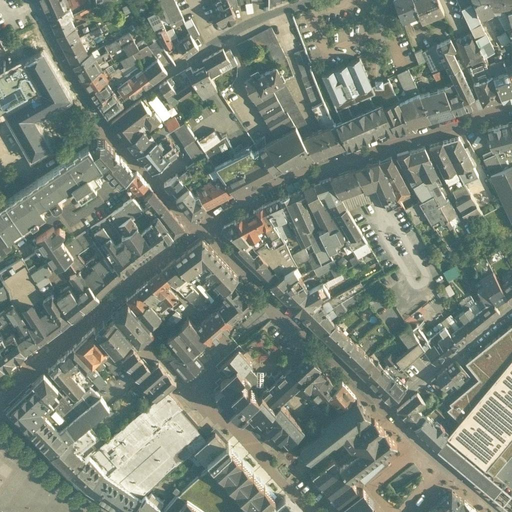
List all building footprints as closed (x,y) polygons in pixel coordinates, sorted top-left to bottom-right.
[(41,0),(49,17),(65,10),(65,9),(60,0),(41,0)] [(182,15),(174,0),(159,0),(163,8),(169,21),(182,15)] [(224,0),(220,2),(221,4),(214,7),(214,6),(213,6),(216,18),(220,26),(227,22),(228,24),(235,20),(234,18),(235,18),(231,10),(233,10),(228,0),(224,0)] [(236,0),(228,0),(233,10),(238,7),(236,0)] [(394,0),(402,19),(408,17),(409,19),(420,15),(413,0),(394,0)] [(413,0),(420,15),(422,20),(443,11),(445,15),(439,0),(413,0)] [(489,0),(473,0),(481,16),(484,14),(485,17),(495,12),(489,0)] [(511,0),(489,0),(495,12),(496,12),(505,27),(509,24),(511,22),(511,0)] [(485,31),(471,2),(470,3),(461,7),(473,31),(475,36),(485,31)] [(90,6),(81,10),(87,21),(96,17),(90,6)] [(65,10),(49,17),(52,25),(70,16),(70,17),(73,15),(70,7),(65,9),(65,10)] [(172,44),(164,26),(157,11),(150,16),(155,26),(157,25),(159,30),(158,31),(162,40),(166,48),(172,44)] [(182,15),(169,21),(172,27),(184,21),(185,21),(182,15)] [(52,25),(56,34),(57,34),(75,26),(70,17),(70,16),(52,25)] [(185,21),(184,21),(187,28),(190,33),(193,38),(199,34),(191,18),(185,21)] [(153,40),(143,21),(138,25),(145,38),(146,40),(150,42),(153,40)] [(75,26),(57,34),(62,45),(80,36),(75,26)] [(88,27),(79,31),(81,36),(89,32),(90,31),(88,27)] [(90,31),(89,32),(91,36),(102,31),(100,27),(90,31)] [(271,27),(236,45),(241,56),(265,43),(273,58),(277,56),(279,59),(286,56),(271,27)] [(125,56),(132,52),(139,48),(136,43),(129,31),(105,45),(109,52),(110,52),(110,53),(124,45),(129,54),(125,56)] [(475,36),(473,31),(472,31),(471,31),(463,34),(462,36),(461,36),(460,35),(457,37),(456,38),(455,38),(467,66),(473,82),(493,74),(489,64),(484,54),(475,36)] [(485,31),(475,36),(484,54),(494,49),(485,31)] [(91,36),(89,32),(81,36),(80,36),(82,41),(91,36)] [(190,33),(178,41),(186,55),(198,47),(193,38),(190,33)] [(80,36),(62,45),(72,63),(88,53),(82,41),(80,36)] [(150,42),(148,44),(150,48),(152,51),(161,44),(157,37),(153,40),(150,42)] [(145,38),(136,43),(139,48),(140,48),(147,44),(148,44),(150,42),(146,40),(145,38)] [(436,44),(422,51),(421,49),(414,52),(418,63),(426,59),(432,72),(439,69),(446,65),(450,73),(458,89),(466,108),(477,105),(482,104),(479,96),(475,98),(472,92),(461,68),(463,67),(459,59),(457,60),(452,50),(455,48),(450,38),(436,44)] [(511,42),(511,41),(503,45),(507,53),(511,49),(511,42)] [(105,44),(97,49),(100,56),(101,56),(103,55),(109,52),(105,45),(105,44)] [(150,48),(148,44),(147,44),(140,48),(143,53),(150,48)] [(143,57),(152,51),(150,48),(143,53),(140,48),(139,48),(132,52),(137,60),(143,57)] [(223,48),(202,60),(204,64),(211,75),(221,69),(220,66),(229,60),(230,60),(225,51),(223,48)] [(305,48),(294,52),(298,63),(309,59),(305,48)] [(237,63),(230,49),(225,51),(230,60),(229,60),(232,66),(237,63)] [(33,57),(24,62),(31,75),(40,91),(18,103),(18,102),(17,103),(6,110),(6,109),(5,110),(5,111),(32,157),(50,146),(33,118),(68,97),(68,98),(69,97),(43,51),(33,57)] [(88,53),(72,63),(75,69),(96,57),(92,51),(88,53)] [(96,57),(75,69),(82,81),(102,69),(99,63),(106,60),(105,59),(111,55),(110,53),(110,52),(109,52),(103,55),(101,56),(100,56),(96,57)] [(132,52),(125,56),(130,64),(137,60),(132,52)] [(130,64),(125,56),(121,59),(125,66),(130,64)] [(158,58),(143,70),(144,72),(145,71),(153,82),(166,71),(158,58)] [(327,72),(321,74),(341,120),(336,122),(335,122),(346,144),(361,138),(361,137),(378,129),(379,132),(379,133),(386,130),(393,127),(382,102),(381,102),(381,100),(387,97),(384,92),(393,88),(389,79),(383,82),(383,79),(379,79),(375,79),(375,84),(371,85),(359,58),(327,72)] [(309,59),(298,63),(302,75),(312,72),(308,61),(309,61),(309,59)] [(503,59),(489,64),(493,74),(502,98),(511,95),(511,78),(511,79),(509,73),(509,72),(506,65),(503,59)] [(0,113),(5,111),(5,110),(6,109),(6,110),(17,103),(18,102),(18,103),(40,91),(31,75),(24,62),(23,60),(0,72),(0,113)] [(204,64),(193,70),(191,66),(186,69),(189,74),(193,80),(197,86),(203,94),(203,93),(202,92),(216,84),(211,75),(204,64)] [(446,65),(439,69),(442,76),(442,77),(450,73),(446,65)] [(276,66),(253,78),(260,93),(272,87),(272,88),(284,81),(283,80),(285,79),(282,73),(280,74),(276,66)] [(119,68),(110,73),(111,75),(106,80),(113,90),(118,86),(117,86),(127,79),(119,69),(120,69),(119,68)] [(141,68),(131,75),(127,79),(117,86),(118,86),(122,92),(123,93),(129,88),(130,90),(130,93),(136,94),(141,91),(138,87),(142,84),(148,85),(153,82),(145,71),(144,72),(143,70),(141,68)] [(408,96),(399,100),(398,100),(399,102),(408,123),(408,125),(431,118),(420,94),(414,80),(413,80),(408,68),(397,73),(408,96)] [(102,69),(82,81),(89,91),(106,80),(101,73),(104,71),(102,69)] [(439,69),(432,72),(436,79),(442,76),(439,69)] [(302,75),(301,76),(312,105),(313,105),(322,100),(323,99),(312,72),(302,75)] [(193,80),(189,74),(185,76),(189,83),(176,92),(181,98),(198,87),(197,86),(193,80)] [(493,74),(473,82),(479,96),(482,104),(502,98),(493,74)] [(272,87),(260,93),(253,78),(252,77),(251,77),(244,81),(248,88),(247,89),(252,98),(253,98),(256,103),(275,92),(272,88),(272,87)] [(174,89),(167,79),(159,85),(166,95),(170,92),(174,89)] [(106,80),(89,91),(97,102),(113,90),(106,80)] [(310,130),(284,81),(272,88),(275,92),(285,111),(287,110),(301,134),(310,130)] [(453,82),(444,85),(448,94),(447,94),(455,112),(466,108),(458,89),(456,90),(453,82)] [(420,94),(431,118),(440,116),(455,112),(447,94),(447,93),(447,94),(444,87),(420,94)] [(97,102),(107,117),(121,106),(123,104),(121,100),(130,93),(130,90),(129,88),(123,93),(122,92),(117,96),(113,90),(97,102)] [(393,88),(384,92),(387,97),(381,100),(381,102),(382,102),(393,127),(394,129),(395,129),(395,128),(407,123),(407,124),(408,123),(399,102),(398,100),(399,100),(393,88)] [(170,92),(166,95),(172,103),(176,101),(170,92)] [(285,111),(275,92),(256,103),(276,136),(265,142),(283,166),(295,159),(297,162),(298,162),(313,154),(304,139),(302,136),(301,134),(287,110),(285,111)] [(130,107),(111,122),(124,138),(127,142),(138,133),(134,129),(144,121),(150,128),(161,119),(152,108),(150,110),(141,98),(130,107)] [(334,123),(323,99),(322,100),(313,105),(312,105),(312,106),(313,106),(321,123),(322,123),(324,127),(329,125),(336,136),(340,146),(346,144),(335,122),(334,123)] [(174,116),(164,123),(166,125),(170,131),(174,128),(179,124),(174,116)] [(196,137),(184,120),(179,124),(174,128),(185,145),(194,138),(196,137)] [(511,132),(508,123),(485,129),(495,153),(502,168),(511,163),(511,132)] [(166,125),(158,130),(162,136),(170,131),(166,125)] [(317,130),(302,136),(304,139),(313,154),(314,156),(315,156),(315,155),(327,151),(340,146),(336,136),(329,125),(324,127),(317,130)] [(138,133),(127,142),(137,153),(153,141),(162,136),(158,130),(149,136),(143,129),(138,133)] [(162,136),(153,141),(137,153),(152,170),(178,150),(165,134),(162,136)] [(248,144),(234,151),(229,140),(226,134),(220,138),(204,149),(206,152),(216,167),(233,192),(274,170),(267,160),(258,148),(255,142),(250,146),(248,144)] [(283,166),(265,142),(265,136),(264,135),(255,142),(258,148),(267,160),(274,170),(283,166)] [(467,153),(458,136),(442,141),(457,171),(461,178),(471,172),(468,168),(470,167),(469,165),(473,163),(467,153)] [(185,145),(184,146),(194,161),(204,153),(194,138),(185,145)] [(116,153),(105,141),(96,140),(89,145),(81,150),(80,149),(79,149),(74,152),(73,153),(74,154),(66,160),(66,159),(64,159),(59,162),(59,163),(60,164),(0,204),(0,251),(12,243),(8,239),(14,235),(13,233),(22,226),(22,227),(30,221),(32,225),(39,221),(36,217),(44,212),(42,209),(51,203),(53,208),(56,208),(62,205),(62,202),(59,198),(74,188),(81,197),(97,187),(95,185),(101,181),(96,174),(103,169),(101,165),(102,165),(120,184),(127,179),(135,173),(116,153)] [(455,170),(441,141),(429,145),(434,153),(436,157),(435,158),(444,175),(455,170)] [(429,155),(424,146),(409,151),(422,174),(425,179),(429,178),(430,180),(433,179),(434,180),(437,185),(441,182),(431,160),(430,160),(428,156),(429,155)] [(422,174),(409,151),(396,155),(410,179),(422,174)] [(194,161),(185,166),(187,169),(188,169),(192,175),(193,176),(208,166),(211,170),(216,167),(206,152),(204,153),(194,161)] [(495,153),(483,158),(491,174),(502,168),(495,153)] [(405,180),(392,156),(378,161),(395,193),(397,197),(398,197),(410,191),(405,180)] [(378,161),(378,160),(371,163),(369,162),(366,163),(365,165),(360,166),(355,168),(365,188),(369,186),(376,184),(381,197),(382,198),(395,193),(378,161)] [(511,163),(502,168),(491,174),(511,220),(511,163)] [(233,192),(216,167),(211,170),(209,171),(213,177),(196,187),(199,192),(206,206),(233,192)] [(355,168),(330,177),(341,197),(365,188),(355,168)] [(187,169),(178,176),(183,181),(192,175),(188,169),(187,169)] [(455,170),(444,175),(451,189),(459,185),(464,183),(457,171),(455,170)] [(148,184),(137,171),(135,173),(127,179),(138,192),(139,192),(139,191),(148,184)] [(471,172),(461,178),(464,183),(474,177),(471,172)] [(177,174),(164,184),(170,191),(180,184),(183,181),(178,176),(177,174)] [(422,174),(410,179),(414,185),(416,184),(424,197),(419,201),(425,212),(434,227),(448,219),(439,203),(433,193),(432,193),(426,182),(425,179),(422,174)] [(341,197),(330,177),(314,183),(319,194),(324,191),(329,202),(330,202),(335,212),(336,211),(351,237),(360,232),(356,224),(347,210),(346,207),(341,197)] [(437,185),(434,180),(433,179),(430,180),(429,178),(425,179),(426,182),(427,182),(426,182),(432,193),(433,193),(439,203),(446,199),(437,185)] [(339,228),(333,217),(331,215),(327,210),(319,194),(314,183),(301,188),(305,197),(307,196),(316,215),(321,225),(325,224),(326,227),(319,231),(322,237),(329,251),(337,247),(334,242),(344,237),(339,228)] [(148,184),(139,191),(139,192),(144,197),(152,190),(148,184)] [(188,187),(176,197),(191,215),(206,206),(199,192),(195,194),(189,187),(188,187)] [(310,214),(302,198),(305,197),(301,188),(289,194),(300,218),(299,218),(304,229),(304,228),(309,239),(314,249),(320,246),(317,239),(314,233),(310,225),(313,224),(310,214)] [(371,201),(365,188),(341,197),(346,207),(347,210),(371,201)] [(157,212),(166,205),(153,190),(152,190),(144,197),(149,203),(157,212)] [(395,193),(382,198),(387,210),(401,203),(402,203),(398,197),(397,197),(395,193)] [(470,193),(455,201),(470,228),(476,224),(473,218),(482,213),(470,193)] [(289,194),(279,197),(288,216),(287,216),(291,222),(294,221),(296,225),(298,230),(297,230),(302,242),(306,240),(307,242),(308,242),(307,240),(309,239),(304,228),(304,229),(299,218),(300,218),(289,194)] [(132,197),(123,203),(123,204),(128,211),(139,203),(133,196),(132,197)] [(288,216),(279,197),(263,205),(273,223),(283,218),(287,216),(288,216)] [(446,199),(439,203),(448,219),(457,214),(448,198),(446,199)] [(117,207),(113,201),(109,203),(114,210),(117,207)] [(419,201),(405,208),(412,220),(425,212),(419,201)] [(149,218),(143,209),(139,203),(128,211),(131,213),(131,214),(133,217),(136,215),(159,245),(165,240),(154,223),(150,218),(149,218)] [(136,215),(133,217),(131,214),(131,213),(128,211),(123,204),(113,211),(113,212),(111,213),(125,232),(121,235),(121,236),(123,235),(124,237),(140,259),(159,245),(136,215)] [(157,212),(150,204),(143,209),(149,218),(150,218),(154,223),(165,240),(166,241),(173,235),(166,226),(167,225),(157,212)] [(166,205),(157,212),(167,225),(166,226),(173,235),(184,227),(166,205)] [(263,205),(253,210),(254,211),(263,228),(264,227),(268,233),(269,233),(275,243),(273,244),(274,247),(284,241),(283,238),(280,234),(276,227),(276,228),(273,223),(263,205)] [(263,228),(254,211),(248,214),(248,213),(247,214),(241,216),(240,217),(235,220),(234,220),(249,239),(249,240),(260,235),(261,237),(268,233),(264,227),(263,228)] [(108,215),(100,220),(104,225),(116,243),(124,237),(123,235),(121,236),(121,235),(108,215)] [(283,218),(273,223),(276,228),(276,227),(280,234),(283,238),(291,234),(283,218)] [(100,220),(90,227),(94,232),(104,225),(100,220)] [(249,239),(234,220),(224,226),(224,227),(225,231),(236,243),(238,241),(254,255),(258,251),(255,248),(254,247),(253,249),(246,241),(249,239)] [(124,237),(116,243),(104,225),(94,232),(124,273),(140,259),(124,237)] [(53,226),(36,237),(57,267),(61,265),(69,259),(73,255),(65,243),(60,237),(65,230),(60,226),(55,229),(53,226)] [(85,230),(65,243),(73,255),(78,252),(78,253),(87,247),(86,247),(93,242),(85,230)] [(351,237),(346,240),(347,242),(348,242),(351,248),(366,240),(360,232),(351,237)] [(260,235),(249,240),(254,245),(262,240),(261,237),(260,235)] [(329,251),(322,237),(317,239),(320,246),(314,249),(315,251),(321,263),(332,258),(329,251)] [(197,242),(186,250),(201,266),(202,266),(202,267),(213,280),(214,280),(214,281),(211,283),(217,289),(220,285),(224,290),(232,282),(233,282),(238,276),(227,266),(219,256),(202,238),(197,242)] [(254,255),(238,241),(236,243),(233,247),(236,252),(246,262),(263,278),(262,278),(265,280),(273,272),(265,264),(268,262),(261,254),(258,251),(254,255)] [(274,247),(278,253),(282,259),(291,254),(284,241),(274,247)] [(264,251),(261,254),(268,262),(278,253),(274,247),(273,244),(267,249),(264,251)] [(260,246),(260,245),(255,248),(258,251),(261,254),(264,251),(260,246)] [(305,247),(291,255),(294,261),(297,265),(308,258),(310,257),(308,254),(305,247)] [(88,259),(109,286),(119,277),(99,250),(88,259)] [(186,250),(174,259),(187,274),(189,277),(195,273),(206,286),(213,280),(202,267),(201,266),(186,250)] [(315,251),(308,254),(310,257),(308,258),(312,268),(313,268),(318,265),(321,263),(315,251)] [(109,286),(88,259),(86,261),(84,261),(78,253),(78,252),(73,255),(82,267),(79,270),(85,278),(86,278),(99,295),(109,286)] [(82,267),(73,255),(69,259),(76,271),(77,270),(78,272),(79,270),(82,267)] [(22,257),(9,265),(6,267),(11,273),(26,263),(22,257)] [(76,271),(69,259),(61,265),(65,270),(67,269),(71,274),(76,271)] [(174,259),(161,269),(170,280),(174,285),(179,281),(187,274),(174,259)] [(27,265),(26,265),(30,272),(31,272),(39,266),(35,260),(27,265)] [(294,261),(286,266),(289,270),(294,267),(297,265),(294,261)] [(39,266),(31,272),(37,282),(44,296),(53,290),(51,287),(54,285),(53,285),(46,273),(51,271),(46,262),(39,266)] [(11,273),(1,279),(4,283),(8,290),(10,298),(13,301),(24,318),(27,322),(28,324),(33,321),(24,308),(32,303),(24,291),(37,282),(31,272),(30,272),(26,265),(27,265),(26,263),(11,273)] [(442,270),(446,279),(458,274),(454,264),(442,270)] [(318,265),(313,268),(316,274),(321,271),(318,265)] [(278,277),(268,284),(275,291),(298,275),(294,267),(289,270),(278,277)] [(312,268),(307,271),(311,277),(317,274),(316,274),(313,268),(312,268)] [(170,280),(161,269),(147,280),(168,302),(176,295),(166,284),(170,280)] [(85,278),(84,280),(78,272),(77,270),(76,271),(71,274),(70,274),(70,275),(74,282),(82,294),(89,303),(99,295),(86,278),(85,278)] [(501,286),(493,271),(487,274),(501,298),(506,295),(501,286)] [(278,277),(273,272),(265,280),(268,284),(278,277)] [(501,298),(487,274),(480,278),(484,285),(494,302),(501,298)] [(298,275),(275,291),(281,296),(303,282),(303,281),(298,275)] [(78,297),(64,277),(53,285),(54,285),(51,287),(53,290),(72,318),(89,303),(82,294),(78,297)] [(320,277),(313,281),(316,287),(323,283),(320,277)] [(511,277),(501,286),(506,295),(510,302),(511,301),(511,277)] [(147,280),(137,290),(157,313),(168,302),(147,280)] [(360,280),(321,302),(327,310),(353,294),(363,288),(364,287),(360,280)] [(182,281),(182,282),(180,283),(176,287),(185,295),(191,290),(183,282),(182,281)] [(303,282),(281,296),(289,304),(309,291),(309,290),(303,281),(303,282)] [(37,282),(24,291),(32,303),(33,304),(41,300),(50,315),(54,313),(44,297),(44,296),(37,282)] [(252,305),(233,282),(232,282),(224,290),(221,293),(226,300),(219,306),(232,321),(232,322),(233,321),(234,320),(235,320),(234,319),(240,315),(241,315),(241,314),(244,312),(245,311),(244,311),(251,305),(252,306),(252,305)] [(309,291),(289,304),(300,315),(312,308),(310,304),(314,302),(329,293),(323,283),(316,287),(309,290),(309,291)] [(363,288),(353,294),(356,298),(361,306),(378,295),(370,283),(364,287),(363,288)] [(446,298),(453,289),(446,284),(439,292),(446,298)] [(494,302),(484,285),(477,290),(486,305),(480,309),(487,321),(499,311),(494,302)] [(72,318),(53,290),(44,296),(44,297),(54,313),(55,315),(54,316),(55,317),(56,316),(62,326),(72,318)] [(137,290),(127,299),(129,301),(138,311),(137,313),(149,327),(161,317),(157,313),(137,290)] [(353,294),(327,310),(327,311),(326,311),(330,317),(356,298),(353,294)] [(13,301),(10,298),(6,296),(0,300),(0,302),(5,309),(11,317),(14,322),(21,318),(22,320),(24,318),(13,301)] [(464,299),(459,302),(463,310),(464,310),(469,306),(467,303),(464,299)] [(473,299),(467,303),(469,306),(475,314),(480,309),(477,305),(473,299)] [(50,315),(41,300),(33,304),(42,318),(42,317),(52,333),(62,326),(56,316),(55,317),(54,316),(55,315),(54,313),(50,315)] [(128,302),(114,315),(132,336),(137,342),(151,329),(149,327),(137,313),(128,302)] [(321,302),(312,308),(300,315),(308,323),(326,311),(327,311),(327,310),(321,302)] [(425,302),(419,311),(433,322),(440,313),(425,302)] [(33,304),(32,303),(24,308),(33,321),(28,324),(40,342),(52,333),(42,317),(42,318),(33,304)] [(232,321),(219,306),(196,326),(207,338),(209,341),(222,330),(232,321)] [(480,309),(475,314),(469,306),(464,310),(470,318),(477,329),(487,321),(480,309)] [(5,309),(0,312),(0,316),(4,322),(6,321),(11,317),(5,309)] [(470,318),(464,310),(463,310),(459,314),(464,322),(460,326),(459,326),(462,331),(467,337),(477,329),(470,318)] [(175,313),(168,319),(171,323),(180,315),(177,311),(175,313)] [(326,311),(308,323),(320,334),(334,324),(330,317),(326,311)] [(462,331),(459,326),(460,326),(454,318),(450,314),(445,318),(448,323),(454,331),(450,334),(457,345),(467,337),(462,331)] [(111,317),(106,321),(105,320),(95,328),(110,346),(126,363),(126,364),(138,353),(127,341),(130,338),(132,336),(114,315),(111,317)] [(196,326),(188,317),(167,335),(176,346),(186,356),(192,351),(207,338),(196,326)] [(448,323),(445,318),(441,321),(444,326),(450,334),(454,331),(448,323)] [(18,332),(14,333),(6,321),(4,322),(0,324),(0,332),(4,340),(0,343),(0,361),(4,368),(26,352),(18,339),(20,338),(20,337),(19,336),(18,332)] [(28,324),(27,322),(20,326),(25,332),(19,336),(20,337),(20,338),(18,339),(26,352),(40,342),(28,324)] [(511,323),(465,362),(478,378),(449,402),(451,404),(447,408),(459,420),(447,436),(462,448),(494,475),(507,458),(499,452),(511,436),(511,323)] [(334,324),(320,334),(342,356),(355,343),(335,324),(334,324)] [(450,334),(444,326),(434,334),(440,342),(447,353),(457,345),(450,334)] [(94,327),(74,345),(92,365),(101,356),(103,358),(106,356),(103,353),(110,346),(95,328),(94,327)] [(277,362),(286,353),(260,329),(247,343),(260,355),(265,350),(277,362)] [(432,345),(424,334),(421,337),(419,334),(415,336),(418,340),(419,340),(424,347),(426,350),(432,345)] [(418,340),(401,354),(396,359),(403,366),(424,347),(419,340),(418,340)] [(447,353),(440,342),(427,352),(435,363),(447,353)] [(369,357),(355,343),(342,356),(355,368),(369,357)] [(92,365),(74,345),(68,350),(86,370),(92,365)] [(126,363),(110,346),(103,353),(106,356),(108,359),(106,361),(110,365),(109,366),(115,373),(126,363)] [(186,378),(202,363),(194,354),(192,351),(186,356),(176,346),(171,351),(166,355),(186,378)] [(238,348),(220,364),(228,373),(224,377),(220,381),(223,384),(218,388),(224,394),(219,398),(227,407),(230,405),(238,414),(247,406),(260,421),(261,420),(264,418),(287,443),(294,438),(304,428),(281,402),(303,382),(305,380),(294,369),(291,366),(277,379),(259,395),(251,387),(249,388),(247,385),(240,378),(244,375),(242,372),(249,366),(252,363),(238,348)] [(396,348),(391,352),(383,359),(389,365),(396,359),(401,354),(396,348)] [(86,370),(68,350),(59,359),(72,373),(71,374),(77,380),(81,384),(83,383),(85,385),(86,385),(87,383),(88,383),(89,384),(94,380),(86,372),(86,370)] [(132,371),(144,360),(138,353),(126,364),(132,371)] [(308,354),(297,363),(299,365),(294,369),(305,380),(303,382),(309,389),(325,374),(326,373),(319,366),(321,365),(313,357),(312,359),(308,354)] [(101,356),(92,365),(98,371),(105,365),(101,360),(103,358),(101,356)] [(376,363),(369,357),(355,368),(368,380),(383,367),(378,361),(376,363)] [(71,374),(58,359),(48,368),(66,389),(74,397),(85,388),(81,384),(77,380),(71,374)] [(132,371),(139,379),(151,369),(144,360),(132,371)] [(464,371),(455,361),(445,368),(460,385),(464,381),(459,376),(464,371)] [(151,369),(139,379),(147,390),(168,373),(159,362),(151,369)] [(98,371),(92,365),(86,370),(86,372),(94,380),(99,387),(107,381),(98,371)] [(256,374),(249,366),(242,372),(244,375),(251,382),(247,385),(249,388),(251,387),(259,395),(277,379),(271,372),(268,375),(266,372),(263,374),(256,374)] [(383,367),(368,380),(376,388),(390,375),(394,379),(395,378),(398,374),(391,367),(387,371),(383,367)] [(445,368),(435,377),(445,387),(452,382),(457,388),(460,385),(445,368)] [(63,394),(44,373),(33,383),(47,399),(48,399),(49,400),(53,405),(63,394)] [(168,373),(147,390),(142,395),(150,403),(168,389),(176,382),(168,373)] [(309,389),(320,400),(327,394),(337,386),(325,374),(309,389)] [(244,375),(240,378),(247,385),(251,382),(244,375)] [(390,375),(376,388),(390,402),(405,389),(395,378),(394,379),(390,375)] [(342,381),(337,386),(327,394),(339,408),(354,395),(342,381)] [(16,399),(36,421),(44,413),(45,412),(41,407),(42,406),(44,406),(44,404),(49,400),(48,399),(47,399),(33,383),(16,399)] [(97,392),(90,387),(81,394),(83,397),(90,405),(100,396),(97,392)] [(135,415),(92,453),(103,466),(101,468),(103,470),(102,471),(86,486),(123,511),(128,511),(141,497),(145,493),(145,492),(149,488),(165,473),(193,450),(194,449),(206,438),(180,409),(182,407),(183,406),(168,390),(168,389),(150,403),(135,415)] [(417,392),(397,409),(414,427),(427,414),(425,416),(417,408),(425,401),(417,392)] [(84,409),(90,405),(83,397),(72,405),(63,394),(53,405),(49,400),(44,404),(44,406),(42,406),(41,407),(45,412),(44,413),(50,419),(60,429),(65,424),(80,413),(84,409)] [(431,395),(426,399),(429,404),(434,399),(431,395)] [(90,405),(84,409),(80,413),(65,424),(60,429),(50,419),(44,413),(36,421),(27,428),(51,453),(87,424),(105,410),(109,406),(100,396),(90,405)] [(348,404),(340,410),(339,410),(338,410),(338,411),(330,418),(329,417),(328,418),(329,419),(321,425),(323,427),(314,434),(324,447),(333,440),(335,442),(353,428),(362,422),(363,422),(363,421),(368,416),(370,415),(357,397),(349,403),(349,402),(348,403),(348,404)] [(36,421),(16,399),(7,407),(27,428),(36,421)] [(438,424),(427,414),(414,427),(435,446),(447,433),(442,428),(444,426),(440,422),(438,424)] [(362,422),(353,428),(356,431),(345,440),(351,448),(336,460),(351,479),(360,472),(365,478),(366,477),(370,472),(370,473),(375,469),(374,468),(377,466),(378,466),(381,463),(378,459),(396,444),(374,418),(371,421),(368,416),(363,421),(363,422),(362,422)] [(87,424),(68,439),(77,449),(79,447),(80,447),(95,435),(87,424)] [(204,461),(206,460),(226,442),(215,430),(206,438),(194,449),(204,461)] [(314,434),(300,445),(310,458),(324,447),(314,434)] [(511,452),(511,436),(499,452),(507,458),(511,452)] [(502,484),(446,437),(437,448),(493,495),(502,484)] [(77,449),(68,439),(51,453),(69,471),(77,465),(73,461),(81,453),(77,449)] [(261,510),(271,501),(275,497),(231,448),(231,445),(228,442),(226,442),(206,460),(210,464),(248,503),(261,510)] [(92,453),(91,452),(77,465),(69,471),(86,486),(102,471),(103,470),(101,468),(103,466),(92,453)] [(336,460),(333,458),(318,469),(313,474),(321,485),(322,484),(331,495),(332,494),(340,505),(359,491),(351,479),(336,460)] [(179,494),(163,510),(165,511),(178,511),(188,498),(207,510),(206,511),(241,511),(248,503),(210,464),(179,494)] [(359,491),(340,505),(340,506),(342,504),(348,511),(347,511),(375,511),(373,511),(367,505),(369,503),(365,497),(368,495),(363,488),(362,488),(359,491)] [(451,490),(439,502),(450,511),(452,511),(464,500),(451,490)] [(148,496),(145,493),(141,497),(128,511),(153,511),(158,506),(162,501),(151,493),(148,496)] [(206,511),(207,510),(188,498),(178,511),(206,511)] [(296,511),(298,509),(294,506),(289,502),(285,499),(280,503),(277,507),(270,511),(296,511)] [(476,511),(477,511),(464,500),(452,511),(476,511)] [(241,511),(270,511),(277,507),(277,504),(274,501),(271,501),(261,510),(248,503),(241,511)] [(450,511),(439,502),(427,511),(450,511)]
